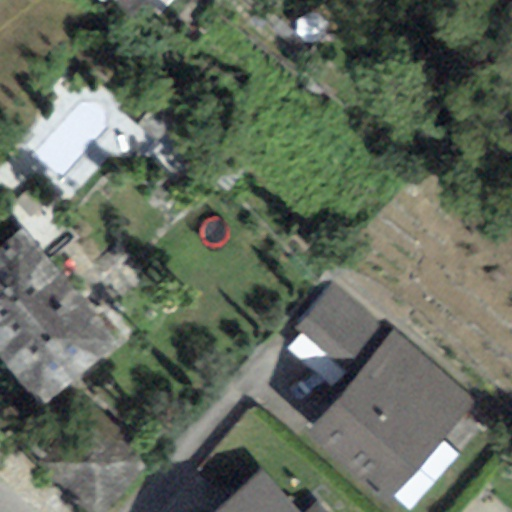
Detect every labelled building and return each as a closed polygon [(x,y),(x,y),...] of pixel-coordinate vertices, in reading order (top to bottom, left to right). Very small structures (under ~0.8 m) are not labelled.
[(139,0),(113,0),(126,13),(139,0)] [(19,231),(0,246),(0,356),(42,407),(116,345),(19,231)] [(355,378),(392,334),(330,283),(293,328),(355,378)] [(355,378),(309,429),(389,498),(472,403),(392,334),(355,378)] [(104,511),(148,464),(88,411),(37,468),(86,511),(104,511)] [(298,511),(264,473),(218,511),(298,511)]
